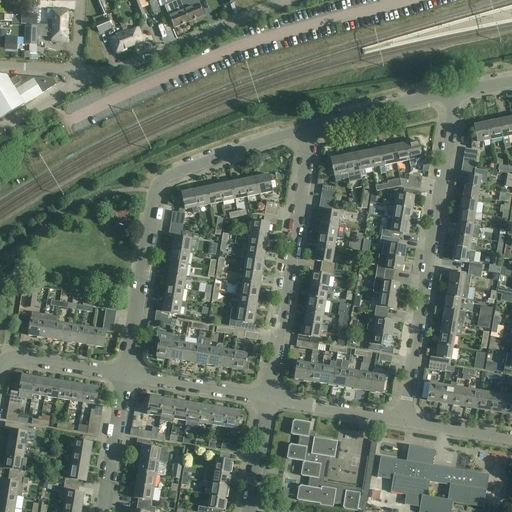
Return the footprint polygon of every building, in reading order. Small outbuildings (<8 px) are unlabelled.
[(97,2),(102,16),(106,14),(101,1),(102,0),(97,0),(99,2),(97,2)] [(142,8),(148,6),(145,0),(137,0),(133,2),(140,21),(146,18),(142,8)] [(148,0),(154,16),(160,13),(155,0),(148,0)] [(184,11),(188,22),(204,16),(197,1),(187,5),(189,9),(184,11)] [(188,22),(184,11),(178,14),(177,9),(167,13),(173,29),(188,22)] [(24,25),(67,27),(68,10),(53,10),(52,20),(50,20),(50,25),(38,25),(38,14),(21,13),(21,15),(0,15),(0,21),(11,22),(11,24),(24,25)] [(107,18),(94,24),(98,33),(111,28),(107,18)] [(29,45),(36,45),(37,37),(46,37),(47,33),(52,33),(51,42),(66,43),(67,27),(24,25),(24,36),(24,45),(29,45)] [(127,30),(122,32),(123,33),(129,48),(144,42),(138,28),(128,32),(127,30)] [(114,54),(129,48),(123,33),(122,32),(117,34),(118,36),(108,40),(114,54)] [(17,51),(17,47),(17,38),(5,37),(4,50),(17,51)] [(29,55),(29,52),(24,52),(24,58),(29,58),(29,60),(38,61),(38,55),(36,55),(29,55)] [(52,80),(16,77),(0,75),(0,119),(0,120),(24,105),(56,85),(52,80)] [(499,121),(502,138),(505,149),(510,148),(508,137),(511,135),(511,122),(511,118),(499,121)] [(486,123),(490,140),(502,138),(499,121),(486,123)] [(490,140),(486,123),(474,126),(476,137),(473,136),(471,148),(482,150),(483,142),(490,140)] [(405,144),(408,161),(409,167),(415,166),(414,160),(421,158),(417,141),(405,144)] [(393,146),(396,163),(408,161),(405,144),(393,146)] [(396,163),(393,146),(380,149),(384,166),(396,163)] [(384,166),(380,149),(368,151),(371,169),(384,166)] [(462,161),(476,163),(478,151),(464,149),(462,161)] [(371,169),(368,151),(355,154),(359,171),(360,177),(366,176),(364,170),(371,169)] [(359,171),(355,154),(343,157),(347,174),(359,171)] [(348,179),(347,174),(343,157),(331,159),(331,160),(328,161),(330,169),(333,168),(335,181),(348,179)] [(461,167),(475,169),(476,163),(462,161),(461,167)] [(465,187),(479,189),(480,183),(485,184),(487,171),(475,169),(461,167),(460,174),(467,175),(465,187)] [(511,175),(503,174),(501,186),(511,188),(511,186),(511,175)] [(255,178),(259,195),(271,192),(268,175),(255,178)] [(409,175),(408,181),(421,183),(422,177),(409,175)] [(243,180),(247,197),(259,195),(255,178),(243,180)] [(231,183),(234,200),(247,197),(243,180),(231,183)] [(387,182),(387,184),(389,189),(401,187),(400,180),(399,180),(387,182)] [(420,190),(421,183),(408,181),(400,180),(401,187),(401,186),(407,187),(420,190)] [(218,185),(222,202),(234,200),(231,183),(218,185)] [(376,192),(389,189),(387,184),(375,186),(376,192)] [(206,188),(210,205),(222,202),(218,185),(206,188)] [(322,192),(334,194),(335,188),(323,186),(322,192)] [(463,199),(477,202),(479,189),(465,187),(463,199)] [(194,190),(198,207),(210,205),(206,188),(194,190)] [(198,207),(194,190),(181,193),(185,210),(198,207)] [(397,195),(396,202),(390,200),(389,206),(395,207),(395,208),(412,211),(414,198),(418,198),(419,192),(407,190),(406,196),(397,195)] [(334,194),(322,192),(321,199),(333,200),(334,194)] [(458,211),(475,214),(477,202),(463,199),(462,204),(459,203),(458,211)] [(332,206),(320,204),(319,210),(323,211),(321,223),(338,226),(340,213),(331,212),(332,206)] [(502,218),(507,219),(509,207),(504,206),(500,205),(499,212),(503,213),(502,218)] [(277,217),(278,211),(265,208),(265,210),(260,209),(259,213),(264,214),(264,215),(277,217)] [(386,219),(388,219),(410,223),(412,211),(395,208),(394,214),(387,213),(386,219)] [(480,227),(482,215),(475,214),(458,211),(457,218),(460,219),(459,224),(473,226),(480,227)] [(248,217),(231,220),(232,226),(249,223),(248,217)] [(252,221),(250,234),(268,237),(270,224),(276,225),(277,219),(264,217),(263,223),(252,221)] [(408,236),(410,223),(388,219),(386,232),(381,231),(380,237),(400,240),(401,234),(408,236)] [(338,226),(321,223),(319,236),(336,238),(338,226)] [(171,224),(170,230),(182,232),(183,226),(171,224)] [(457,236),(471,238),(473,226),(459,224),(457,236)] [(175,237),(173,250),(190,252),(192,240),(181,238),(182,232),(170,230),(169,236),(175,237)] [(266,250),(268,237),(250,234),(248,247),(266,250)] [(336,238),(319,236),(317,248),(334,251),(336,238)] [(455,248),(475,251),(476,245),(470,245),(471,238),(457,236),(455,248)] [(399,246),(400,240),(380,237),(379,243),(383,244),(381,256),(387,257),(404,260),(406,248),(399,246)] [(264,262),(266,250),(248,247),(246,259),(264,262)] [(322,262),(321,269),(334,271),(335,264),(332,263),(334,251),(317,248),(315,261),(322,262)] [(475,251),(455,248),(453,260),(469,263),(468,269),(481,271),(482,265),(473,263),(475,251)] [(173,250),(171,262),(188,265),(190,252),(173,250)] [(402,273),(404,260),(387,257),(385,270),(382,269),(381,275),(394,277),(395,271),(402,273)] [(217,267),(223,268),(226,268),(227,262),(224,261),(224,259),(219,259),(217,267)] [(262,275),(264,262),(246,259),(244,272),(262,275)] [(171,262),(169,274),(186,277),(188,265),(171,262)] [(313,273),(311,286),(328,289),(330,275),(333,276),(334,271),(321,269),(320,274),(313,273)] [(449,284),(469,287),(471,276),(480,278),(481,271),(468,269),(467,274),(451,272),(449,284)] [(260,287),(262,275),(244,272),(243,284),(260,287)] [(169,274),(167,287),(183,290),(186,277),(169,274)] [(394,277),(381,275),(375,274),(372,293),(381,295),(398,298),(400,285),(393,284),(394,277)] [(260,287),(243,284),(238,283),(236,296),(240,297),(258,300),(260,287)] [(469,287),(449,284),(447,296),(461,299),(467,300),(469,287)] [(326,301),(328,289),(311,286),(309,298),(326,301)] [(167,287),(164,300),(181,303),(183,290),(167,287)] [(494,291),(485,290),(491,291),(490,300),(495,301),(496,293),(494,292),(494,291)] [(27,307),(33,308),(35,295),(29,294),(27,307)] [(389,309),(396,310),(398,298),(381,295),(379,308),(376,307),(375,313),(388,315),(389,309)] [(511,297),(501,295),(500,301),(511,304),(511,297)] [(445,309),(459,311),(461,299),(447,296),(445,309)] [(256,312),(258,300),(240,297),(239,309),(256,312)] [(324,314),(326,301),(309,298),(307,311),(324,314)] [(156,312),(155,318),(168,320),(169,314),(179,315),(181,303),(164,300),(162,313),(156,312)] [(343,317),(348,317),(351,305),(341,303),(340,310),(344,311),(343,317)] [(483,317),(484,309),(468,308),(467,315),(483,317)] [(254,324),(256,312),(239,309),(236,328),(246,330),(258,332),(259,325),(254,324)] [(443,321),(457,323),(459,311),(445,309),(443,321)] [(106,310),(105,316),(116,318),(117,311),(106,310)] [(184,322),(200,324),(202,312),(186,310),(184,322)] [(322,326),(324,314),(307,311),(305,323),(322,326)] [(387,321),(388,315),(375,313),(374,319),(377,320),(374,333),(392,335),(394,322),(387,321)] [(154,324),(167,326),(168,320),(155,318),(154,324)] [(41,338),(44,321),(31,319),(29,336),(41,338)] [(54,340),(56,323),(44,321),(41,338),(54,340)] [(441,333),(455,336),(461,337),(463,324),(457,323),(443,321),(441,333)] [(103,331),(94,329),(91,346),(104,348),(106,332),(113,334),(115,324),(104,322),(103,331)] [(66,342),(69,325),(56,323),(54,340),(66,342)] [(299,335),(298,341),(312,344),(319,345),(319,342),(325,343),(327,327),(322,326),(305,323),(303,336),(299,335)] [(78,344),(81,327),(69,325),(66,342),(78,344)] [(91,346),(94,329),(81,327),(78,344),(91,346)] [(237,338),(238,331),(226,329),(225,334),(232,335),(232,336),(236,337),(236,338),(237,338)] [(343,346),(346,330),(339,329),(336,345),(343,346)] [(246,332),(238,331),(237,338),(245,339),(245,338),(257,340),(258,334),(246,332)] [(392,335),(374,333),(370,332),(369,337),(374,337),(373,343),(369,342),(368,351),(393,355),(394,349),(390,348),(392,335)] [(439,346),(453,348),(455,336),(441,333),(439,346)] [(170,359),(173,337),(174,335),(169,335),(167,336),(166,341),(157,339),(155,348),(158,349),(157,357),(158,357),(157,360),(165,361),(165,358),(170,359)] [(173,337),(170,359),(182,361),(185,344),(177,343),(177,339),(176,338),(173,337)] [(197,346),(194,363),(207,365),(210,348),(211,342),(204,341),(203,347),(197,346)] [(245,371),(248,371),(249,362),(246,362),(247,354),(241,353),(243,342),(237,341),(235,352),(232,370),(244,372),(245,371)] [(297,348),(311,350),(312,344),(298,341),(297,348)] [(185,344),(182,361),(194,363),(197,346),(185,344)] [(210,348),(207,365),(219,367),(222,350),(223,344),(219,344),(216,345),(216,349),(210,348)] [(312,344),(311,350),(312,350),(318,351),(325,352),(326,346),(319,345),(312,344)] [(431,358),(430,364),(446,367),(446,366),(449,367),(450,361),(451,361),(453,348),(439,346),(437,359),(431,358)] [(222,350),(219,367),(232,370),(235,352),(222,350)] [(391,363),(392,357),(379,355),(378,361),(391,363)] [(511,360),(511,361),(506,360),(503,373),(511,374),(511,360)] [(336,369),(333,386),(345,388),(348,371),(347,371),(349,362),(342,361),(340,370),(336,369)] [(308,382),(311,365),(298,362),(298,364),(293,363),(292,369),(297,370),(295,380),(308,382)] [(429,370),(442,372),(445,373),(445,372),(446,367),(430,364),(429,370)] [(311,365),(308,382),(320,384),(323,367),(311,365)] [(323,367),(320,384),(333,386),(336,369),(323,367)] [(348,371),(345,388),(358,390),(361,373),(348,371)] [(361,373),(358,390),(370,392),(373,375),(361,373)] [(373,375),(370,392),(383,394),(385,377),(373,375)] [(19,393),(32,395),(35,378),(22,376),(19,393)] [(32,395),(45,397),(48,380),(35,378),(32,395)] [(45,397),(57,399),(60,382),(48,380),(45,397)] [(57,399),(70,401),(73,384),(60,382),(57,399)] [(443,386),(440,403),(452,405),(455,388),(456,383),(450,383),(450,387),(443,386)] [(70,401),(82,403),(85,386),(73,384),(70,401)] [(440,403),(443,386),(430,384),(428,401),(440,403)] [(98,388),(85,386),(82,403),(95,405),(98,388)] [(455,388),(452,405),(465,407),(468,390),(455,388)] [(493,394),(490,411),(502,413),(505,396),(506,389),(501,388),(500,395),(493,394)] [(468,390),(465,407),(478,409),(480,392),(468,390)] [(21,398),(19,398),(19,393),(11,391),(9,402),(20,404),(21,398)] [(480,392),(478,409),(490,411),(493,394),(480,392)] [(511,397),(505,396),(502,413),(511,414),(511,397)] [(161,417),(164,399),(151,397),(148,415),(161,417)] [(164,399),(161,417),(173,419),(176,401),(164,399)] [(176,401),(173,419),(186,422),(189,403),(176,401)] [(189,403),(186,422),(199,424),(202,405),(189,403)] [(90,416),(101,417),(103,407),(95,405),(94,410),(91,410),(90,416)] [(202,405),(199,424),(212,426),(215,407),(202,405)] [(215,407),(212,426),(225,428),(228,409),(215,407)] [(228,409),(225,428),(238,430),(241,412),(228,409)] [(357,511),(358,506),(361,489),(322,483),(327,457),(335,459),(338,442),(315,438),(315,435),(309,434),(311,423),(294,421),(292,436),(299,437),(297,446),(291,445),(288,460),(304,462),(302,476),(309,478),(308,487),(300,486),(298,501),(318,505),(333,507),(334,504),(343,506),(342,508),(357,511)] [(10,430),(8,443),(25,446),(27,433),(19,432),(20,426),(6,423),(4,429),(10,430)] [(138,430),(137,437),(151,439),(152,433),(138,430)] [(75,441),(73,455),(90,457),(92,444),(96,444),(97,438),(83,436),(82,442),(75,441)] [(140,459),(159,462),(159,463),(167,464),(168,454),(164,447),(161,448),(150,447),(151,441),(138,439),(137,445),(143,446),(140,459)] [(25,446),(8,443),(6,456),(23,458),(25,446)] [(237,453),(238,447),(222,444),(221,450),(237,453)] [(381,458),(378,475),(393,477),(390,493),(406,496),(404,505),(420,508),(418,511),(451,511),(453,503),(468,505),(483,508),(488,475),(433,466),(434,464),(433,463),(435,460),(433,459),(435,457),(434,456),(435,451),(414,447),(411,463),(381,458)] [(214,471),(231,474),(233,466),(231,465),(232,461),(235,461),(236,456),(221,453),(219,459),(216,458),(214,471)] [(71,468),(88,471),(90,457),(73,455),(71,468)] [(23,458),(6,456),(4,469),(10,470),(9,476),(24,478),(25,472),(21,471),(23,458)] [(157,475),(159,463),(159,462),(140,459),(138,472),(157,475)] [(88,471),(71,468),(69,479),(65,479),(64,487),(78,489),(80,482),(86,483),(88,471)] [(231,474),(214,471),(211,484),(229,487),(231,474)] [(500,481),(502,485),(511,480),(505,471),(493,478),(497,483),(500,481)] [(136,485),(155,488),(157,475),(138,472),(136,485)] [(0,492),(0,493),(17,497),(19,483),(23,484),(24,478),(9,476),(8,482),(2,481),(0,492)] [(229,487),(211,484),(210,496),(227,499),(229,487)] [(155,488),(136,485),(134,497),(138,498),(137,504),(151,506),(152,501),(152,500),(155,488)] [(64,506),(81,509),(84,493),(78,492),(78,489),(64,487),(63,491),(67,491),(64,506)] [(0,506),(15,509),(17,497),(0,493),(0,506)] [(225,510),(227,499),(210,496),(207,508),(198,507),(197,511),(220,511),(223,511),(223,510),(225,510)] [(21,503),(19,511),(23,511),(28,511),(30,505),(21,503)]
